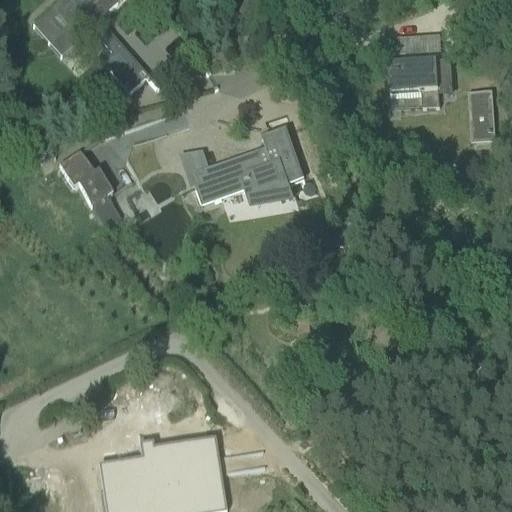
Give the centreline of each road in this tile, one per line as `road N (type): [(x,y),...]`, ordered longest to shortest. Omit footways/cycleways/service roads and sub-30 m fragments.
road 1 (residential): [(216,111),(337,50),(376,0)]
road 2 (unknown): [(147,344),(0,437)]
